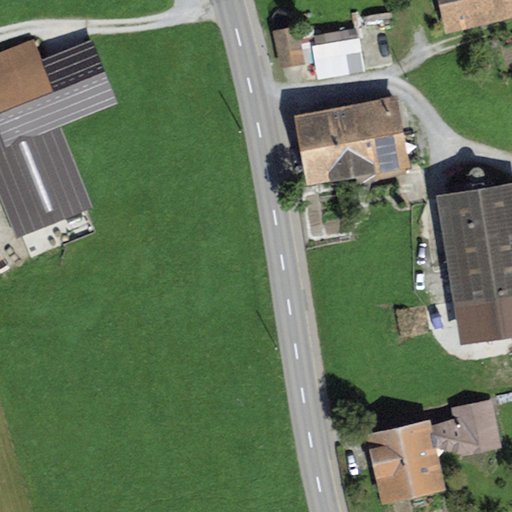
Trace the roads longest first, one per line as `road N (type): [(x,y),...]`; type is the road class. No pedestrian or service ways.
road 1 (secondary): [(223,0),(328,511)]
road 2 (unknown): [(244,82),(257,90),(333,89),(395,71),(480,132),(511,145)]
road 3 (unknown): [(225,5),(0,21)]
